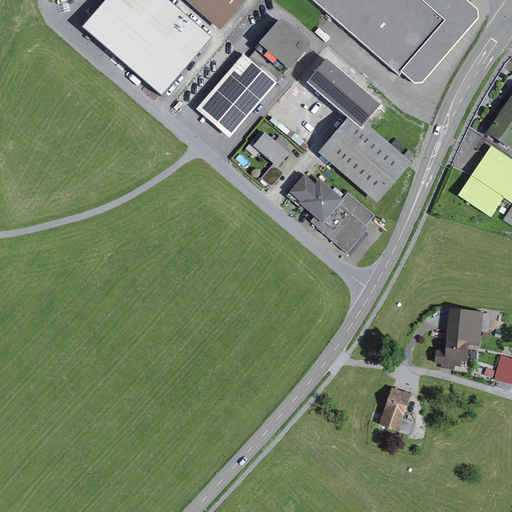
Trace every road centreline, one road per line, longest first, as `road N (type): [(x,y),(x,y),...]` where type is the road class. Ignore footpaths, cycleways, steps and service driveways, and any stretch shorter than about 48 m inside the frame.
road 1 (primary): [(511,12),(467,80),(391,256),(335,352)]
road 2 (track): [(203,149),(112,206),(0,236)]
road 3 (primary): [(335,352),(193,511)]
road 4 (residential): [(335,352),(511,396)]
